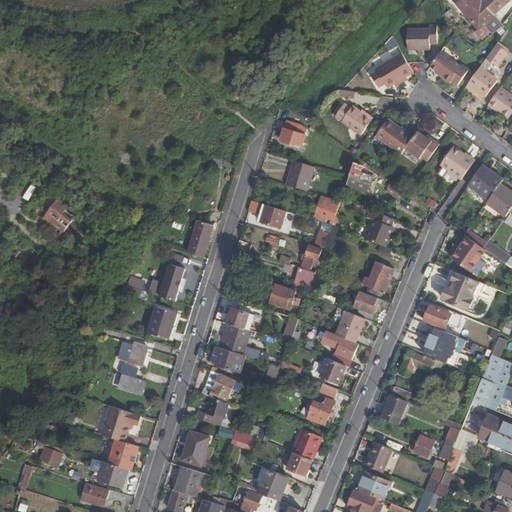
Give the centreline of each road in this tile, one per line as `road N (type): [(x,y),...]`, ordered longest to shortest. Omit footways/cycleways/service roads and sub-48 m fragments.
road 1 (residential): [(257,137),(143,511)]
road 2 (residential): [(319,511),(439,220)]
